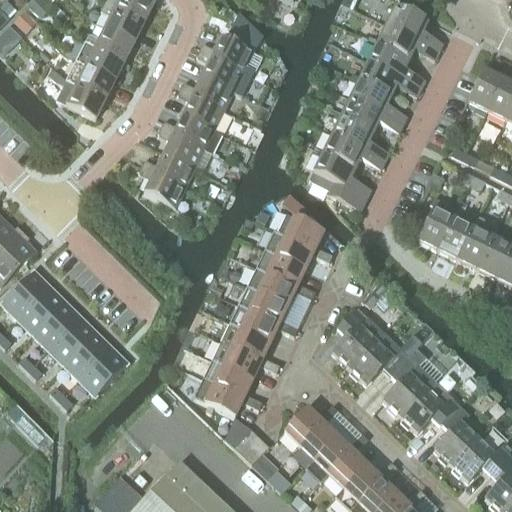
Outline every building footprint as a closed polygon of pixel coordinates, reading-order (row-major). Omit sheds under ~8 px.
[(108,0),(104,8),(145,28),(147,24),(145,24),(153,9),(153,8),(137,0),(120,0),(118,5),(108,0)] [(40,23),(50,13),(39,2),(28,12),(40,23)] [(14,14),(6,6),(0,12),(0,13),(7,21),(14,14)] [(104,8),(100,16),(110,21),(104,32),(134,47),(141,32),(143,32),(145,28),(104,8)] [(385,30),(438,56),(443,48),(422,38),(427,27),(394,11),(385,30)] [(21,33),(31,23),(24,17),(14,26),(21,33)] [(21,41),(9,30),(0,38),(0,39),(11,51),(21,41)] [(434,65),(438,56),(385,30),(376,48),(409,64),(414,55),(434,65)] [(89,38),(85,47),(125,67),(127,63),(126,62),(134,47),(104,32),(99,43),(89,38)] [(199,55),(250,81),(254,74),(246,70),(252,57),(221,42),(215,54),(204,49),(201,50),(199,55)] [(81,55),(75,66),(85,71),(114,86),(122,70),(123,71),(125,67),(85,47),(81,55)] [(367,66),(420,93),(425,84),(404,74),(409,64),(376,48),(367,66)] [(208,69),(202,81),(233,96),(232,97),(241,101),(250,81),(199,55),(196,60),(197,63),(208,69)] [(65,84),(65,85),(106,106),(108,102),(107,101),(114,86),(85,71),(75,66),(69,77),(69,79),(65,84)] [(416,101),(420,93),(367,66),(358,85),(391,101),(396,91),(416,101)] [(50,71),(47,80),(54,87),(62,92),(61,93),(71,98),(65,110),(95,125),(103,109),(104,109),(106,106),(65,85),(50,71)] [(467,106),(467,107),(487,116),(503,83),(483,74),(467,106)] [(223,116),(232,97),(233,96),(202,81),(196,93),(185,87),(182,88),(179,94),(223,116)] [(506,126),(511,113),(511,87),(503,83),(487,116),(506,126)] [(349,103),(402,129),(407,121),(386,111),(391,101),(358,85),(349,103)] [(213,135),(223,116),(179,94),(177,99),(177,102),(188,107),(182,119),(213,135)] [(398,138),(402,129),(349,103),(340,121),(373,138),(378,128),(398,138)] [(204,154),(203,155),(211,158),(220,139),(213,135),(182,119),(176,132),(165,126),(163,127),(160,132),(204,154)] [(368,147),(373,138),(340,121),(331,139),(384,166),(389,158),(368,147)] [(194,173),(203,155),(204,154),(160,132),(157,138),(158,140),(169,146),(163,158),(194,173)] [(380,174),(384,166),(331,139),(322,158),(355,174),(360,164),(380,174)] [(462,167),(467,158),(455,152),(450,161),(462,167)] [(184,193),(194,173),(163,158),(157,170),(146,165),(143,166),(141,171),(184,193)] [(311,188),(327,196),(326,199),(360,215),(371,194),(350,184),(355,174),(322,158),(312,176),(309,185),(312,186),(311,188)] [(467,158),(462,167),(473,172),(478,163),(467,158)] [(174,213),(184,193),(141,171),(138,176),(139,179),(150,185),(144,197),(174,213)] [(502,186),(506,178),(494,172),(489,180),(502,186)] [(469,189),(473,181),(462,175),(458,184),(469,189)] [(511,180),(506,178),(502,186),(511,191),(511,180)] [(473,181),(469,189),(481,195),(485,187),(473,181)] [(508,208),(511,200),(501,194),(496,202),(508,208)] [(306,212),(288,198),(280,207),(298,222),(306,212)] [(432,213),(416,245),(436,255),(452,222),(444,218),(448,208),(434,201),(429,212),(432,213)] [(284,240),(283,241),(314,256),(312,260),(320,264),(324,256),(316,252),(323,237),(285,219),(276,236),(284,240)] [(472,231),(455,264),(475,274),(491,241),(496,231),(476,221),(471,231),(472,231)] [(452,222),(436,255),(455,264),(472,231),(471,231),(462,227),(453,222),(452,222)] [(0,261),(23,237),(17,231),(13,234),(4,225),(0,229),(0,261)] [(23,237),(0,261),(0,290),(1,291),(35,256),(26,246),(29,243),(23,237)] [(305,274),(312,260),(314,256),(283,241),(283,242),(273,237),(264,255),(305,274)] [(491,241),(475,274),(495,283),(511,250),(491,241)] [(511,250),(495,283),(511,291),(511,249),(511,251),(511,250)] [(296,293),(294,296),(302,300),(306,293),(298,289),(305,274),(264,255),(255,273),(296,293)] [(324,256),(320,264),(329,268),(332,260),(324,256)] [(287,311),(294,296),(296,293),(255,273),(246,291),(287,311)] [(34,277),(2,310),(17,325),(49,292),(34,277)] [(279,330),(277,333),(285,337),(288,330),(280,326),(287,311),(246,291),(238,310),(279,330)] [(49,292),(17,325),(33,340),(65,307),(49,292)] [(306,293),(302,300),(311,304),(315,297),(306,293)] [(65,307),(33,340),(48,355),(80,322),(65,307)] [(228,329),(239,334),(239,333),(270,348),(277,333),(279,330),(238,310),(228,329)] [(348,340),(332,358),(349,374),(375,346),(359,331),(367,322),(357,313),(339,332),(348,340)] [(80,322),(48,355),(64,370),(96,337),(80,322)] [(288,330),(285,337),(293,341),(297,334),(288,330)] [(261,366),(259,370),(267,374),(271,366),(263,363),(270,348),(239,333),(239,334),(231,352),(261,366)] [(96,337),(64,370),(79,385),(111,352),(96,337)] [(2,340),(0,342),(0,349),(5,354),(10,349),(2,340)] [(375,346),(349,374),(366,390),(382,373),(391,381),(408,362),(408,361),(399,353),(391,362),(375,346)] [(111,352),(79,385),(94,400),(127,367),(111,352)] [(252,385),(259,370),(261,366),(231,352),(222,369),(222,370),(252,385)] [(399,389),(382,406),(399,423),(426,395),(434,386),(418,371),(425,363),(416,353),(408,361),(408,362),(391,381),(399,389)] [(32,370),(24,362),(18,368),(26,376),(32,370)] [(243,403),(242,407),(250,411),(253,403),(245,399),(252,385),(222,370),(222,369),(211,365),(202,384),(243,403)] [(271,366),(267,374),(276,378),(279,370),(271,366)] [(32,370),(26,376),(35,385),(41,379),(32,370)] [(193,403),(204,408),(234,422),(242,407),(243,403),(202,384),(193,403)] [(426,395),(399,423),(416,439),(433,421),(442,429),(459,411),(454,405),(450,402),(434,386),(426,395)] [(49,398),(58,407),(64,401),(55,393),(49,398)] [(72,409),(64,401),(58,407),(67,415),(72,409)] [(253,403),(250,411),(258,415),(262,407),(253,403)] [(331,410),(325,417),(331,423),(337,416),(331,410)] [(14,429),(24,419),(16,411),(6,420),(14,429)] [(450,437),(433,455),(436,457),(450,471),(477,444),(461,428),(469,420),(459,411),(442,429),(450,437)] [(306,412),(283,436),(299,451),(322,427),(325,429),(331,423),(325,417),(319,424),(307,412),(306,412)] [(322,427),(299,451),(305,457),(313,465),(337,441),(325,429),(322,427)] [(235,450),(233,452),(242,461),(260,443),(251,435),(251,434),(235,450)] [(361,439),(354,445),(361,451),(367,444),(361,439)] [(313,465),(304,474),(319,487),(327,478),(328,479),(349,457),(351,455),(348,452),(337,441),(313,465)] [(260,443),(242,461),(251,470),(256,465),(257,463),(259,462),(269,452),(260,443)] [(477,444),(450,471),(467,487),(477,477),(484,470),(493,478),(510,459),(501,451),(493,459),(477,444)] [(349,457),(328,479),(342,493),(343,493),(366,469),(354,458),(355,457),(361,451),(354,445),(348,452),(351,455),(349,457)] [(494,493),(484,503),(493,511),(508,511),(511,508),(511,476),(511,477),(511,476),(511,461),(510,459),(493,478),(501,486),(494,493)] [(256,465),(251,470),(265,484),(273,476),(259,462),(257,463),(256,465)] [(390,467),(384,473),(390,479),(396,472),(390,467)] [(225,511),(180,468),(143,507),(117,483),(97,505),(103,511),(225,511)] [(342,493),(334,502),(344,511),(353,511),(381,483),(384,486),(390,479),(384,473),(378,480),(366,469),(343,493),(342,493)] [(273,476),(265,484),(281,498),(288,490),(273,476)] [(381,483),(353,511),(381,511),(395,497),(384,486),(381,483)] [(420,495),(413,502),(419,507),(426,501),(423,498),(420,495)] [(409,511),(410,511),(407,508),(395,497),(381,511),(409,511)] [(291,507),(296,511),(299,511),(304,507),(297,501),(291,507)] [(409,511),(415,511),(419,507),(413,502),(407,508),(410,511),(409,511)]
